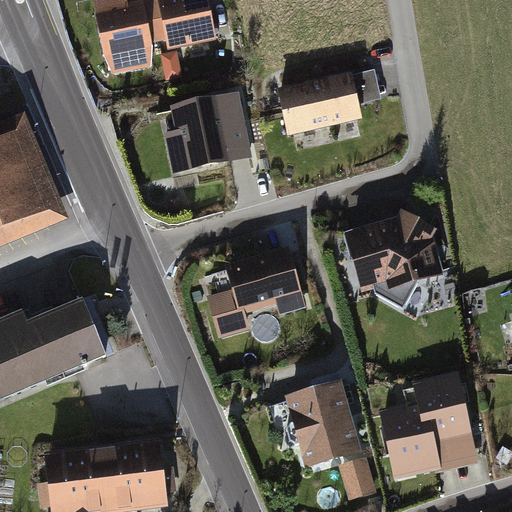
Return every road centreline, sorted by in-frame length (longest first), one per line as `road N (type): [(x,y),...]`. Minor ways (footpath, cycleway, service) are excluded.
road 1 (residential): [(130,246),(417,174),(424,143),(399,0)]
road 2 (tertiary): [(130,246),(244,511)]
road 3 (tertiary): [(22,0),(96,190),(130,246)]
road 4 (unknown): [(295,205),(338,350),(329,373),(292,380)]
